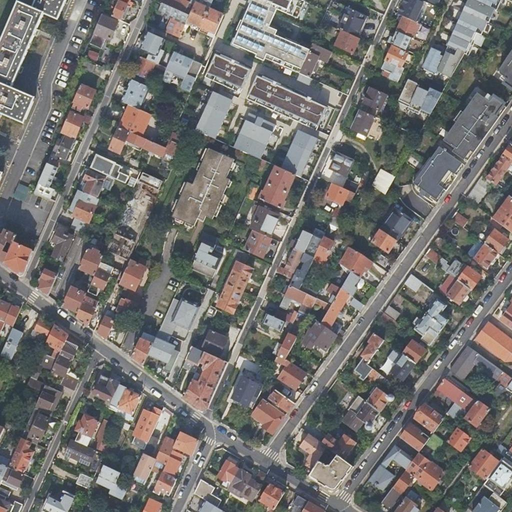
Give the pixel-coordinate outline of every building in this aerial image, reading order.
[(0,112),(24,123),(35,98),(11,88),(43,14),(57,20),(65,0),(35,0),(32,9),(18,3),(0,44),(0,112)] [(118,0),(118,1),(111,16),(121,20),(129,2),(131,3),(132,0),(133,0),(142,4),(143,0),(118,0)] [(181,0),(181,1),(177,0),(162,0),(161,2),(162,3),(190,15),(196,0),(181,0)] [(190,26),(191,27),(213,37),(223,15),(209,8),(213,1),(209,0),(196,0),(190,15),(186,24),(190,26)] [(278,8),(298,17),(306,1),(304,0),(252,0),(243,22),(244,23),(241,30),(239,30),(233,44),(300,73),(310,50),(300,45),(300,43),(286,37),(286,39),(276,34),(278,30),(270,26),(278,8)] [(415,0),(405,0),(399,14),(403,16),(417,22),(418,20),(416,18),(423,3),(415,0)] [(438,71),(452,77),(465,54),(468,56),(479,34),(481,35),(487,22),(489,23),(495,10),(497,11),(502,0),(468,0),(465,7),(467,8),(464,16),(461,15),(447,46),(448,46),(444,57),(440,55),(441,53),(432,48),(426,59),(428,60),(424,70),(437,75),(438,71)] [(329,9),(344,16),(347,8),(332,1),(329,9)] [(190,15),(162,3),(158,12),(171,18),(165,31),(179,38),(186,24),(190,15)] [(344,16),(338,28),(343,31),(357,37),(366,16),(347,8),(344,16)] [(117,22),(101,15),(89,43),(101,48),(105,38),(110,40),(117,22)] [(403,16),(396,31),(413,39),(414,39),(421,24),(417,22),(403,16)] [(432,29),(435,22),(428,18),(425,26),(432,29)] [(353,53),(360,38),(357,37),(343,31),(336,46),(353,53)] [(413,39),(396,31),(394,37),(391,35),(388,41),(407,50),(413,39)] [(164,39),(147,32),(140,48),(157,56),(164,39)] [(310,50),(300,73),(310,77),(319,58),(327,62),(332,52),(313,43),(310,50)] [(419,56),(423,48),(417,46),(413,53),(419,56)] [(412,56),(392,47),(382,69),(385,70),(383,75),(390,78),(398,82),(405,68),(403,66),(406,61),(409,62),(412,56)] [(85,56),(94,59),(97,52),(88,49),(85,56)] [(511,50),(508,57),(499,70),(500,74),(507,79),(504,83),(511,88),(511,50)] [(173,52),(166,68),(165,72),(161,80),(169,84),(173,73),(184,78),(179,88),(189,92),(201,65),(173,52)] [(221,56),(216,54),(205,77),(241,93),(251,70),(244,67),(245,65),(221,54),(221,56)] [(166,68),(140,56),(130,79),(131,79),(145,85),(153,66),(165,72),(166,68)] [(80,66),(92,72),(95,65),(83,60),(80,66)] [(263,78),(258,75),(247,98),(317,130),(327,107),(315,102),(316,100),(305,95),(304,97),(286,88),(287,86),(263,76),(263,78)] [(131,79),(121,101),(129,105),(140,110),(149,87),(145,85),(131,79)] [(408,80),(398,102),(408,107),(407,109),(418,114),(419,112),(430,117),(443,94),(431,88),(429,92),(419,88),(420,86),(408,80)] [(74,102),(71,108),(79,111),(80,112),(83,106),(88,108),(95,91),(82,85),(74,102)] [(387,94),(372,87),(364,102),(381,110),(387,94)] [(212,91),(195,129),(215,138),(218,132),(216,131),(222,118),(224,119),(229,107),(227,106),(230,99),(212,91)] [(470,152),(473,154),(499,118),(496,116),(504,105),(493,97),(489,102),(477,93),(443,141),(454,149),(452,152),(464,161),(470,152)] [(364,102),(361,110),(376,117),(377,117),(381,110),(364,102)] [(129,105),(119,127),(141,136),(145,127),(141,125),(147,113),(140,110),(129,105)] [(376,117),(361,110),(352,129),(360,133),(358,136),(365,140),(376,117)] [(79,111),(78,115),(84,118),(89,124),(92,117),(80,112),(79,111)] [(78,115),(70,112),(60,133),(74,139),(79,128),(84,118),(78,115)] [(141,125),(145,127),(151,115),(147,113),(141,125)] [(249,113),(233,147),(260,159),(275,125),(267,121),(266,123),(263,122),(264,119),(249,113)] [(141,136),(119,127),(109,148),(120,153),(125,143),(131,146),(133,143),(142,147),(146,139),(141,136)] [(283,162),(280,168),(301,177),(318,139),(300,131),(297,138),(295,137),(289,149),(291,150),(285,163),(283,162)] [(165,147),(162,154),(174,160),(184,137),(172,132),(165,147)] [(60,141),(57,140),(53,149),(58,151),(56,155),(65,158),(73,140),(64,136),(64,137),(62,137),(60,141)] [(146,139),(142,147),(161,155),(162,154),(165,147),(146,139)] [(502,157),(511,164),(511,143),(502,157)] [(226,177),(235,159),(209,148),(193,183),(188,181),(172,216),(194,225),(198,217),(204,220),(206,215),(213,218),(230,179),(226,177)] [(451,179),(454,181),(457,176),(455,174),(462,164),(460,162),(442,150),(435,160),(432,158),(420,173),(424,176),(416,186),(430,196),(433,198),(436,200),(443,190),(451,179)] [(354,160),(338,152),(334,162),(335,163),(332,169),(346,176),(354,160)] [(122,166),(96,154),(90,167),(91,168),(115,178),(125,182),(128,175),(120,171),(122,166)] [(487,178),(492,182),(496,185),(507,171),(511,174),(511,164),(502,157),(502,156),(487,178)] [(60,163),(49,159),(38,184),(49,188),(60,163)] [(267,162),(262,159),(246,196),(254,199),(258,189),(255,187),(267,162)] [(284,170),(276,166),(264,192),(262,192),(259,198),(283,209),(286,202),(284,201),(296,175),(284,170)] [(81,181),(78,189),(96,197),(101,186),(109,190),(115,178),(91,168),(90,171),(88,170),(85,178),(84,182),(81,181)] [(386,194),(395,178),(382,170),(373,185),(374,186),(386,194)] [(142,171),(138,180),(157,189),(161,180),(142,171)] [(483,175),(466,197),(476,205),(492,182),(487,178),(483,175)] [(341,187),(349,191),(355,193),(359,185),(345,179),(341,187)] [(13,196),(25,201),(31,188),(19,183),(13,196)] [(341,187),(334,183),(327,197),(343,205),(349,191),(341,187)] [(49,188),(38,184),(34,193),(46,198),(50,189),(49,188)] [(83,233),(98,198),(96,197),(78,189),(69,209),(74,212),(73,215),(75,216),(70,227),(83,233)] [(402,200),(420,214),(427,205),(410,191),(402,200)] [(503,225),(511,231),(511,196),(510,195),(493,218),(503,225)] [(256,216),(250,228),(254,230),(268,237),(270,237),(280,216),(271,212),(267,210),(256,205),(252,214),(256,216)] [(336,208),(333,216),(334,216),(343,220),(346,213),(336,208)] [(396,209),(381,230),(392,237),(395,232),(401,236),(412,220),(396,209)] [(456,212),(452,218),(463,227),(467,221),(456,212)] [(500,228),(503,225),(493,218),(492,217),(489,220),(500,228)] [(32,228),(22,224),(20,230),(37,238),(40,232),(32,228)] [(2,234),(0,232),(0,258),(4,262),(8,253),(4,250),(8,242),(12,244),(13,242),(16,234),(4,229),(2,234)] [(485,243),(498,253),(508,239),(496,229),(485,243)] [(56,247),(52,255),(61,259),(72,236),(58,230),(51,245),(56,247)] [(252,236),(245,250),(260,257),(263,251),(265,252),(269,244),(266,242),(268,237),(254,230),(252,236)] [(389,254),(398,241),(392,237),(381,230),(373,243),(389,254)] [(219,238),(203,231),(200,238),(215,245),(219,238)] [(304,231),(295,249),(304,253),(315,258),(316,254),(319,248),(323,240),(313,235),(304,231)] [(134,242),(114,233),(107,250),(126,258),(134,242)] [(100,234),(98,239),(104,242),(108,243),(110,238),(100,234)] [(323,240),(319,248),(316,254),(325,259),(334,242),(324,238),(323,240)] [(486,269),(498,253),(485,243),(479,239),(467,254),(486,269)] [(215,245),(204,240),(192,267),(210,275),(213,268),(217,269),(223,257),(212,252),(215,245)] [(22,276),(22,275),(33,251),(13,242),(12,244),(8,253),(4,262),(14,271),(20,276),(21,276),(22,276)] [(100,261),(103,255),(99,253),(100,251),(93,248),(92,250),(87,248),(79,267),(94,274),(100,261)] [(362,254),(350,248),(341,264),(352,271),(351,272),(360,278),(366,269),(369,271),(374,263),(362,254)] [(246,260),(248,254),(236,249),(233,255),(246,260)] [(279,266),(276,273),(292,280),(297,269),(301,261),(304,253),(295,249),(286,269),(279,266)] [(450,275),(471,290),(481,276),(479,274),(474,271),(476,268),(472,265),(470,268),(463,262),(462,264),(457,260),(456,260),(454,260),(450,266),(446,263),(447,262),(430,249),(425,256),(450,275)] [(315,258),(304,253),(301,261),(305,263),(301,271),(297,269),(292,280),(296,282),(293,286),(290,285),(290,286),(294,287),(300,290),(315,258)] [(380,254),(375,260),(386,268),(390,261),(380,254)] [(136,263),(129,259),(118,283),(122,285),(130,289),(126,297),(137,302),(140,296),(133,293),(145,266),(144,266),(146,260),(139,257),(136,263)] [(113,266),(100,261),(94,274),(86,292),(85,295),(94,299),(100,287),(103,289),(113,266)] [(238,261),(228,283),(243,291),(249,277),(250,277),(254,268),(238,261)] [(48,295),(57,274),(45,268),(41,277),(43,278),(38,288),(41,290),(48,295)] [(345,282),(342,288),(350,294),(352,296),(358,287),(359,288),(361,287),(364,283),(363,281),(364,280),(360,278),(351,272),(345,282)] [(427,299),(433,291),(411,275),(405,283),(427,299)] [(459,305),(471,290),(450,275),(440,288),(441,292),(446,295),(459,305)] [(243,291),(228,283),(217,306),(233,313),(238,305),(237,304),(243,291)] [(71,286),(62,305),(71,309),(78,312),(85,295),(86,292),(76,288),(77,285),(75,284),(74,287),(71,286)] [(342,288),(333,284),(328,292),(336,297),(342,288)] [(286,295),(282,293),(274,289),(273,292),(284,298),(280,307),(286,310),(292,298),(303,303),(313,308),(315,303),(318,299),(316,298),(307,294),(300,290),(294,287),(290,286),(286,295)] [(336,297),(332,305),(329,310),(322,321),(321,323),(330,329),(350,294),(342,288),(336,297)] [(397,294),(394,299),(401,303),(404,299),(397,294)] [(78,312),(76,316),(88,322),(98,301),(94,299),(85,295),(78,312)] [(131,316),(137,302),(126,297),(125,300),(122,299),(117,310),(131,316)] [(361,310),(365,305),(354,297),(353,300),(354,301),(352,304),(361,310)] [(174,298),(159,330),(171,335),(177,324),(190,330),(200,306),(182,298),(181,301),(174,298)] [(332,305),(318,299),(315,303),(329,310),(332,305)] [(426,314),(443,326),(448,320),(444,317),(447,313),(443,310),(446,306),(437,299),(426,314)] [(12,306),(1,300),(0,301),(0,319),(5,322),(12,306)] [(303,303),(299,311),(298,312),(308,317),(313,308),(303,303)] [(216,308),(211,305),(207,313),(213,316),(216,308)] [(511,305),(502,319),(511,327),(511,305)] [(384,312),(394,320),(399,314),(389,306),(384,312)] [(279,309),(276,316),(293,323),(298,312),(299,311),(295,310),(292,316),(279,309)] [(110,311),(107,310),(97,331),(107,338),(114,321),(114,320),(115,318),(111,316),(112,312),(110,311)] [(384,312),(380,318),(390,326),(394,320),(384,312)] [(285,322),(267,314),(263,323),(281,332),(285,322)] [(421,339),(429,345),(443,326),(426,314),(415,329),(424,335),(421,339)] [(54,327),(53,327),(41,319),(38,324),(36,323),(26,346),(42,353),(46,343),(47,343),(47,342),(54,327)] [(511,340),(488,322),(476,339),(506,361),(511,360),(511,340)] [(330,329),(321,323),(310,338),(326,349),(337,334),(330,329)] [(54,327),(47,342),(57,348),(52,357),(57,359),(66,340),(68,335),(54,325),(53,327),(54,327)] [(13,328),(1,354),(12,359),(18,345),(16,344),(21,337),(23,333),(13,328)] [(168,342),(171,335),(159,330),(148,354),(161,360),(158,367),(171,372),(180,351),(174,349),(176,345),(168,342)] [(371,330),(367,337),(371,340),(370,342),(372,343),(363,355),(364,357),(355,370),(362,375),(360,377),(364,380),(368,375),(375,380),(375,379),(380,373),(367,364),(384,340),(371,330)] [(210,331),(202,348),(220,356),(227,338),(210,331)] [(289,332),(286,337),(295,341),(298,337),(289,332)] [(140,338),(132,356),(137,360),(143,365),(148,354),(153,344),(140,338)] [(48,378),(75,390),(81,377),(73,373),(73,374),(67,371),(78,346),(66,340),(57,359),(52,370),(48,378)] [(404,354),(416,363),(426,349),(413,340),(403,353),(404,354)] [(283,344),(276,360),(283,363),(283,364),(287,366),(278,378),(295,390),(306,373),(286,359),(293,345),(284,341),(283,344)] [(192,346),(183,367),(195,373),(196,371),(200,362),(205,352),(192,346)] [(501,396),(506,389),(511,380),(511,377),(469,346),(451,370),(463,379),(475,363),(501,382),(492,394),(496,396),(499,398),(501,396)] [(195,373),(184,396),(195,403),(201,408),(207,406),(227,362),(205,352),(200,362),(206,364),(204,368),(205,370),(199,382),(196,381),(200,373),(196,371),(195,373)] [(40,410),(51,415),(61,392),(36,380),(42,366),(52,370),(57,359),(52,357),(42,353),(28,384),(42,391),(35,407),(40,410)] [(403,380),(416,363),(404,354),(391,372),(403,380)] [(380,373),(375,379),(387,388),(392,382),(380,373)] [(120,384),(102,375),(94,393),(106,398),(103,404),(110,407),(120,384)] [(465,417),(477,400),(478,399),(447,376),(437,388),(437,389),(455,403),(448,412),(448,413),(461,423),(465,417)] [(248,405),(253,407),(259,395),(263,386),(247,379),(237,401),(248,406),(248,405)] [(127,387),(120,384),(110,407),(109,408),(116,411),(117,408),(132,414),(141,395),(126,388),(127,387)] [(478,389),(483,393),(487,388),(482,384),(478,389)] [(378,387),(367,401),(380,411),(389,400),(390,400),(391,400),(392,400),(393,400),(393,399),(394,398),(394,397),(394,396),(393,395),(393,394),(392,394),(391,394),(390,394),(389,394),(389,395),(388,395),(378,387)] [(280,406),(288,412),(294,403),(276,390),(270,399),(277,404),(278,403),(280,405),(280,406)] [(350,411),(343,421),(356,431),(364,422),(367,424),(366,426),(367,427),(368,429),(370,429),(371,428),(372,426),(372,425),(372,423),(380,411),(367,401),(359,395),(348,409),(350,411)] [(263,427),(272,434),(286,415),(264,399),(252,416),(264,425),(263,427)] [(480,424),(491,410),(477,400),(465,417),(478,427),(480,424)] [(415,418),(434,432),(444,417),(426,403),(415,418)] [(38,414),(40,410),(35,407),(29,420),(34,423),(30,432),(25,430),(22,437),(30,441),(36,443),(38,439),(40,440),(49,419),(38,414)] [(81,432),(76,441),(88,446),(95,429),(99,421),(86,415),(82,422),(81,421),(77,430),(81,432)] [(110,422),(104,420),(99,431),(105,434),(110,422)] [(408,443),(420,451),(425,444),(430,438),(411,424),(401,437),(408,443)] [(482,428),(480,424),(478,427),(473,433),(477,436),(481,431),(482,428)] [(456,429),(447,441),(461,451),(472,437),(471,436),(458,427),(456,429)] [(105,434),(99,431),(91,448),(105,454),(109,445),(102,442),(105,434)] [(180,431),(176,441),(162,471),(173,476),(182,457),(173,453),(176,448),(191,455),(192,455),(199,440),(196,438),(197,436),(190,432),(189,435),(180,431)] [(328,433),(321,442),(328,448),(332,450),(339,441),(328,433)] [(338,455),(344,460),(357,443),(345,433),(339,441),(332,450),(335,453),(338,455)] [(413,460),(406,470),(415,476),(419,479),(432,462),(433,460),(436,456),(446,442),(434,433),(430,438),(425,444),(434,450),(427,459),(419,452),(413,460)] [(483,440),(477,436),(473,433),(471,436),(472,437),(480,443),(483,440)] [(321,442),(310,434),(301,446),(313,455),(306,465),(313,471),(320,461),(322,457),(328,448),(321,442)] [(132,480),(144,485),(147,480),(153,466),(156,459),(151,457),(149,456),(152,450),(154,450),(159,439),(152,436),(134,474),(132,480)] [(156,459),(153,466),(162,471),(176,441),(166,436),(156,459)] [(500,445),(502,443),(494,436),(490,441),(492,442),(490,445),(496,451),(500,445)] [(27,448),(30,441),(22,437),(8,467),(23,473),(25,469),(26,469),(34,451),(27,448)] [(76,441),(72,439),(65,454),(89,465),(88,467),(97,472),(98,470),(100,463),(105,454),(91,448),(88,446),(76,441)] [(511,441),(511,442),(511,441),(511,446),(508,451),(500,445),(496,451),(505,457),(511,462),(511,441)] [(332,450),(328,448),(322,457),(326,460),(331,453),(334,455),(335,453),(332,450)] [(498,462),(481,449),(468,467),(485,479),(498,462)] [(380,465),(369,480),(383,490),(385,488),(389,482),(394,475),(385,468),(392,459),(406,470),(413,460),(399,450),(396,454),(391,450),(382,462),(380,465)] [(313,471),(310,477),(331,489),(338,488),(354,467),(344,460),(338,455),(331,465),(330,465),(329,465),(328,465),(327,465),(325,464),(326,463),(325,462),(324,463),(320,461),(313,471)] [(511,471),(509,469),(511,466),(511,462),(505,457),(488,478),(502,489),(511,475),(511,471)] [(229,487),(232,482),(239,469),(235,467),(237,462),(229,458),(218,477),(225,481),(223,484),(229,487)] [(432,462),(419,479),(432,490),(445,472),(436,465),(432,462)] [(0,463),(0,484),(2,481),(8,467),(0,463)] [(111,494),(116,483),(121,473),(104,465),(100,463),(98,470),(101,472),(96,482),(111,489),(110,493),(111,494)] [(54,464),(51,470),(69,479),(73,473),(54,464)] [(18,486),(24,474),(23,473),(8,467),(2,481),(14,487),(15,485),(18,486)] [(243,472),(239,469),(232,482),(229,487),(228,488),(241,496),(242,494),(253,501),(264,484),(269,475),(260,470),(260,471),(261,471),(254,482),(250,479),(252,475),(244,470),(243,472)] [(406,470),(399,478),(394,486),(390,491),(382,503),(390,508),(401,493),(402,494),(415,476),(406,470)] [(173,476),(162,471),(162,472),(159,471),(158,473),(161,474),(153,492),(159,495),(161,491),(170,495),(177,479),(173,476)] [(83,474),(82,474),(78,483),(90,489),(94,479),(83,474)] [(202,479),(195,493),(206,500),(218,507),(226,492),(224,490),(219,498),(218,498),(219,495),(213,491),(215,488),(202,479)] [(385,488),(390,491),(394,486),(389,482),(385,488)] [(123,500),(128,488),(116,483),(111,494),(123,500)] [(268,511),(272,511),(285,493),(270,484),(260,500),(267,505),(265,508),(267,509),(269,506),(272,507),(268,511)] [(500,511),(507,503),(483,485),(466,507),(472,511),(500,511)] [(0,493),(7,496),(8,497),(11,491),(0,486),(0,493)] [(411,489),(394,511),(411,511),(416,506),(414,504),(412,502),(417,494),(411,489)] [(7,496),(0,493),(0,511),(19,511),(24,504),(16,500),(14,505),(5,501),(7,496)] [(68,511),(74,498),(64,493),(61,499),(52,495),(45,511),(46,511),(68,511)] [(85,499),(93,502),(95,497),(87,493),(85,499)] [(324,511),(309,503),(298,496),(293,504),(291,503),(286,511),(324,511)] [(158,511),(162,503),(155,500),(150,498),(143,511),(158,511)] [(226,511),(218,507),(206,500),(198,511),(226,511)]
